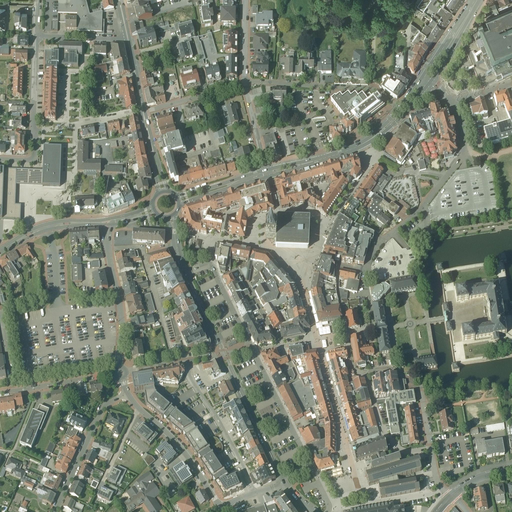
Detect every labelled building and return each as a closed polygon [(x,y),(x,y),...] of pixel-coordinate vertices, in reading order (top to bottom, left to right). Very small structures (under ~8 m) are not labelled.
[(90,15),(85,0),(58,0),(58,14),(77,14),(77,19),(77,30),(77,32),(102,33),(102,28),(104,29),(104,25),(102,24),(103,12),(90,15)] [(112,0),(103,2),(104,10),(114,8),(112,0)] [(136,12),(150,8),(147,0),(136,0),(133,1),(136,12)] [(220,0),(220,4),(223,4),(223,9),(220,9),(220,12),(220,22),(220,25),(223,25),(233,25),(236,25),(236,22),(236,13),(236,9),(232,9),(232,8),(233,8),(233,5),(232,5),(232,4),(236,4),(236,1),(236,0),(220,0)] [(257,0),(257,6),(264,6),(264,8),(270,8),(270,14),(273,14),(275,14),(275,2),(269,2),(269,0),(257,0)] [(418,0),(414,6),(419,9),(422,11),(430,0),(418,0)] [(446,0),(445,2),(456,9),(462,0),(446,0)] [(511,0),(498,7),(497,5),(496,5),(496,4),(495,4),(494,3),(493,4),(492,4),(492,5),(492,6),(495,14),(486,18),(489,25),(484,27),(482,24),(482,23),(481,23),(480,23),(479,23),(479,24),(479,25),(478,25),(479,26),(482,36),(480,37),(473,39),(476,46),(473,48),(473,47),(472,47),(471,47),(470,48),(471,49),(467,50),(471,59),(470,60),(470,61),(470,62),(470,63),(471,63),(472,63),(477,73),(482,85),(485,84),(486,86),(495,82),(498,83),(511,77),(511,0)] [(445,2),(438,12),(442,15),(440,18),(435,15),(433,19),(444,26),(444,27),(453,14),(456,10),(445,2)] [(208,6),(202,7),(199,7),(200,10),(202,24),(202,27),(205,26),(210,25),(211,25),(213,25),(213,23),(212,23),(212,18),(213,18),(212,12),(211,12),(210,8),(210,6),(208,6)] [(150,8),(136,12),(138,19),(139,21),(152,17),(152,15),(150,8)] [(408,11),(395,10),(394,31),(404,31),(405,24),(408,24),(408,14),(407,14),(408,11)] [(22,15),(20,15),(20,13),(15,13),(15,16),(14,20),(15,21),(15,26),(19,26),(19,28),(22,29),(21,31),(26,31),(27,15),(22,14),(22,15)] [(270,14),(262,14),(262,17),(256,17),(256,29),(271,29),(271,26),(273,26),(273,14),(270,14)] [(77,19),(66,18),(66,29),(77,30),(77,19)] [(433,19),(432,18),(429,24),(433,27),(432,28),(426,24),(421,31),(435,41),(438,35),(444,26),(433,19)] [(142,22),(130,25),(132,35),(144,32),(143,29),(142,22)] [(163,23),(155,25),(156,26),(143,29),(144,32),(157,29),(164,27),(163,23)] [(178,26),(181,38),(195,34),(191,23),(178,26)] [(153,30),(138,35),(138,37),(140,47),(157,42),(154,33),(153,33),(153,30)] [(416,36),(431,46),(435,41),(421,31),(420,30),(416,36)] [(267,36),(254,36),(254,50),(265,50),(265,41),(267,41),(267,36)] [(431,46),(416,36),(412,41),(416,44),(421,47),(428,52),(431,46)] [(230,56),(230,37),(219,37),(219,41),(217,41),(217,51),(219,51),(219,56),(230,56)] [(28,38),(18,38),(18,47),(28,47),(28,38)] [(82,44),(59,44),(59,51),(59,55),(59,56),(77,56),(82,56),(82,44)] [(193,57),(189,44),(178,47),(181,60),(193,57)] [(421,47),(416,44),(413,47),(414,48),(426,55),(428,52),(421,47)] [(106,45),(94,45),(94,55),(106,55),(106,45)] [(122,45),(111,45),(114,59),(114,64),(127,61),(125,47),(122,45)] [(426,55),(414,48),(410,55),(421,62),(426,55)] [(28,53),(16,52),(16,61),(28,62),(28,53)] [(307,60),(299,60),(299,67),(299,75),(299,76),(305,76),(305,68),(314,68),(314,60),(313,60),(313,54),(307,54),(307,60)] [(56,55),(46,55),(45,66),(47,67),(47,73),(57,73),(58,67),(59,67),(59,56),(59,55),(56,55)] [(294,56),(288,55),(288,60),(284,59),(283,60),(281,60),(281,65),(281,66),(285,67),(285,69),(283,69),(286,69),(286,75),(299,75),(299,68),(292,68),(293,62),(294,62),(294,56)] [(332,55),(318,55),(319,76),(333,75),(332,55)] [(352,67),(338,66),(338,72),(338,73),(337,74),(338,75),(338,76),(339,76),(340,77),(343,77),(348,77),(355,77),(356,78),(357,77),(360,77),(360,80),(367,80),(367,79),(368,79),(368,71),(365,71),(365,55),(356,55),(356,64),(355,64),(354,65),(353,65),(352,66),(352,67)] [(77,56),(59,56),(59,67),(78,67),(78,58),(77,58),(77,56)] [(262,57),(258,57),(258,63),(257,63),(256,64),(256,65),(253,65),(253,72),(253,75),(268,75),(268,72),(269,72),(269,65),(268,65),(268,57),(267,57),(267,56),(263,56),(262,56),(262,57)] [(420,63),(409,56),(408,62),(408,67),(409,69),(413,74),(414,74),(420,63)] [(238,75),(238,60),(223,60),(223,75),(238,75)] [(127,61),(117,63),(119,76),(130,74),(127,61)] [(98,67),(94,68),(94,77),(103,75),(108,74),(110,73),(111,78),(119,76),(117,63),(114,64),(103,66),(98,67)] [(223,84),(219,68),(204,73),(208,89),(223,84)] [(200,87),(196,72),(193,73),(191,69),(181,72),(182,76),(180,77),(184,91),(200,87)] [(14,71),(14,79),(23,80),(23,72),(14,71)] [(57,73),(47,73),(47,83),(46,83),(46,87),(46,106),(45,106),(45,111),(46,111),(45,120),(56,121),(56,111),(57,106),(56,106),(57,87),(57,83),(57,73)] [(149,73),(141,75),(143,88),(152,87),(154,86),(152,74),(149,75),(149,73)] [(406,76),(401,73),(395,84),(405,89),(406,90),(411,81),(405,78),(406,76)] [(108,74),(103,75),(104,83),(95,85),(95,90),(110,87),(108,74)] [(103,75),(94,77),(95,85),(104,83),(103,75)] [(396,85),(395,87),(389,83),(390,81),(386,79),(383,80),(379,87),(397,100),(405,89),(396,85)] [(131,81),(117,84),(118,84),(119,84),(120,88),(118,88),(119,94),(121,93),(122,97),(120,97),(120,98),(124,97),(134,95),(131,81)] [(158,87),(152,89),(153,91),(144,92),(148,107),(166,103),(164,95),(159,96),(158,94),(164,93),(162,86),(158,87)] [(22,87),(13,87),(13,97),(22,97),(22,87)] [(286,90),(274,89),(273,99),(281,99),(281,109),(286,109),(286,90)] [(358,97),(355,94),(351,97),(348,93),(342,98),(340,95),(336,98),(335,97),(331,100),(342,115),(338,117),(343,123),(345,122),(348,120),(350,123),(353,121),(358,128),(360,126),(361,126),(361,125),(362,124),(362,123),(364,122),(366,120),(367,120),(369,123),(372,121),(370,118),(370,117),(372,115),(375,113),(378,111),(381,109),(384,107),(381,103),(377,97),(374,100),(369,94),(365,98),(362,94),(358,97)] [(507,93),(494,96),(497,107),(504,105),(506,112),(510,122),(484,130),(488,146),(511,138),(511,106),(511,103),(510,103),(509,98),(508,98),(507,93)] [(134,95),(124,97),(126,109),(127,110),(136,108),(134,95)] [(483,101),(475,103),(476,106),(470,108),(472,117),(479,115),(479,117),(482,117),(483,119),(484,119),(488,118),(483,101)] [(22,105),(21,105),(20,106),(20,107),(17,106),(17,114),(26,114),(26,107),(23,107),(23,106),(23,105),(22,105)] [(237,105),(226,108),(231,125),(238,123),(235,111),(238,110),(237,105)] [(200,106),(193,108),(196,118),(203,116),(202,113),(203,112),(202,109),(201,109),(200,106)] [(439,106),(429,109),(430,112),(433,124),(435,123),(437,130),(454,125),(453,121),(450,122),(447,112),(441,114),(439,106)] [(193,108),(185,110),(186,113),(185,113),(186,117),(187,117),(188,120),(196,118),(193,108)] [(430,112),(410,117),(411,121),(412,126),(415,135),(416,137),(425,134),(421,123),(422,123),(423,125),(425,124),(426,128),(433,125),(433,124),(430,112)] [(167,116),(165,117),(162,118),(162,117),(158,118),(158,119),(156,119),(157,124),(159,131),(174,126),(173,123),(174,123),(172,115),(168,116),(167,116)] [(138,117),(129,118),(130,127),(140,126),(138,117)] [(348,120),(345,122),(343,123),(343,124),(340,126),(341,127),(340,127),(338,128),(338,127),(335,128),(332,129),(333,129),(329,130),(331,136),(330,136),(330,138),(331,138),(333,143),(336,142),(336,143),(339,142),(338,141),(342,140),(341,136),(346,135),(349,132),(350,133),(352,131),(351,130),(354,128),(350,123),(348,120)] [(118,122),(108,124),(109,132),(120,130),(118,122)] [(409,123),(407,123),(405,124),(384,154),(396,162),(397,162),(401,165),(409,153),(408,152),(410,148),(412,149),(417,142),(415,141),(417,139),(416,137),(414,136),(410,133),(412,131),(409,124),(410,124),(409,123)] [(454,125),(437,130),(438,129),(442,143),(437,144),(441,156),(444,155),(445,159),(454,156),(456,153),(456,152),(457,152),(455,145),(455,144),(455,143),(455,142),(454,140),(456,139),(453,129),(455,128),(454,125)] [(94,126),(81,129),(82,134),(84,133),(85,137),(95,135),(94,126)] [(140,126),(130,127),(132,136),(141,134),(140,126)] [(174,126),(159,131),(160,135),(160,138),(161,137),(162,141),(177,137),(174,126)] [(141,134),(132,136),(133,140),(129,141),(129,143),(133,143),(134,145),(143,143),(141,134)] [(274,134),(263,137),(266,150),(266,151),(269,150),(278,147),(274,134)] [(25,135),(16,135),(16,139),(15,139),(15,143),(15,144),(25,144),(25,135)] [(177,137),(162,141),(161,142),(165,159),(166,158),(172,157),(185,153),(181,136),(177,137)] [(143,143),(134,145),(134,147),(135,150),(134,150),(135,156),(136,156),(137,159),(146,158),(143,143)] [(0,218),(21,219),(21,204),(16,204),(17,184),(43,185),(43,186),(61,187),(62,145),(45,144),(44,171),(40,171),(40,169),(6,168),(6,165),(0,164),(0,218)] [(25,144),(15,144),(15,145),(15,148),(16,148),(15,153),(25,153),(25,144)] [(88,144),(78,144),(78,172),(101,172),(101,162),(88,162),(88,144)] [(287,145),(278,148),(282,158),(291,156),(287,145)] [(278,147),(269,150),(272,161),(282,158),(278,148),(278,147)] [(248,149),(237,152),(242,167),(251,165),(249,155),(250,155),(248,149)] [(172,157),(166,158),(172,179),(174,178),(175,182),(179,181),(177,177),(175,169),(173,164),(172,157)] [(198,157),(185,160),(186,166),(187,167),(192,166),(200,163),(198,157)] [(349,159),(342,161),(342,162),(337,163),(343,182),(348,186),(352,180),(356,180),(361,173),(356,157),(349,160),(349,159)] [(137,159),(136,159),(138,169),(137,170),(138,174),(149,171),(146,158),(137,159)] [(185,160),(173,164),(175,169),(186,166),(185,160)] [(233,160),(229,161),(229,163),(224,165),(226,174),(236,171),(233,160)] [(424,160),(417,162),(420,171),(426,169),(425,166),(424,160)] [(464,170),(456,171),(428,206),(431,221),(432,221),(433,223),(494,213),(493,211),(499,210),(492,169),(482,162),(478,167),(464,170)] [(200,163),(192,166),(194,171),(188,172),(189,174),(192,184),(204,180),(202,171),(200,163)] [(337,163),(323,167),(323,168),(327,181),(330,189),(341,196),(343,194),(343,193),(345,190),(347,188),(348,186),(343,182),(337,163)] [(224,165),(216,167),(216,165),(214,165),(214,167),(217,176),(226,174),(224,165)] [(383,172),(375,166),(367,179),(375,184),(383,172)] [(214,167),(208,169),(210,178),(217,176),(214,167)] [(323,168),(309,172),(309,174),(304,176),(304,173),(303,174),(296,176),(300,187),(307,185),(310,184),(310,185),(313,183),(316,185),(327,181),(323,168)] [(206,170),(202,171),(204,180),(210,178),(208,169),(206,170)] [(149,171),(138,174),(141,183),(146,182),(151,180),(149,171)] [(189,174),(177,177),(179,181),(180,187),(192,184),(189,174)] [(296,176),(289,178),(293,190),(296,205),(304,203),(300,187),(296,176)] [(403,180),(394,182),(395,185),(396,191),(398,191),(407,189),(408,191),(413,190),(413,188),(411,178),(408,179),(408,177),(402,178),(403,180)] [(282,180),(278,181),(275,182),(275,183),(276,187),(277,190),(277,191),(278,191),(278,194),(279,194),(279,198),(279,199),(280,198),(281,203),(280,203),(281,203),(282,208),(281,208),(282,209),(282,208),(284,207),(285,208),(285,207),(288,206),(289,207),(289,206),(286,192),(293,190),(289,178),(286,179),(286,178),(286,179),(282,180)] [(385,182),(379,178),(375,184),(380,188),(385,182)] [(375,184),(367,179),(357,192),(374,204),(383,212),(385,213),(385,212),(390,207),(389,207),(383,202),(384,200),(383,194),(380,192),(382,190),(382,189),(380,188),(375,184)] [(99,190),(99,181),(90,181),(91,190),(99,190)] [(146,182),(141,183),(135,184),(138,193),(148,190),(146,182)] [(258,187),(253,189),(253,188),(252,189),(247,190),(246,190),(246,191),(245,191),(244,191),(239,193),(238,193),(242,205),(241,205),(240,208),(242,212),(248,220),(253,217),(254,217),(257,214),(267,212),(268,212),(273,210),(274,210),(272,202),(271,197),(271,196),(269,189),(268,189),(267,185),(267,184),(267,185),(261,186),(260,186),(259,186),(258,187)] [(307,185),(300,187),(304,203),(306,204),(307,205),(308,206),(309,206),(310,207),(311,207),(312,208),(314,209),(315,210),(315,209),(320,200),(317,199),(317,198),(316,198),(316,197),(316,196),(315,195),(314,196),(313,190),(312,189),(311,190),(310,185),(310,184),(307,185)] [(395,185),(390,185),(387,190),(386,191),(390,193),(393,192),(394,191),(396,191),(395,185)] [(135,203),(128,187),(126,188),(126,187),(122,189),(124,193),(125,192),(126,196),(122,198),(126,207),(135,203)] [(330,189),(321,201),(320,200),(315,209),(317,210),(326,217),(327,215),(328,215),(341,196),(330,189)] [(293,190),(286,192),(289,206),(290,206),(291,206),(291,205),(294,205),(293,205),(294,205),(296,204),(296,205),(293,190)] [(374,204),(357,192),(351,201),(360,207),(368,212),(374,204)] [(233,193),(228,195),(228,196),(225,197),(224,197),(228,209),(229,209),(230,209),(231,210),(240,208),(241,205),(242,205),(238,193),(234,194),(234,193),(233,193)] [(94,197),(73,199),(73,202),(75,202),(75,208),(75,213),(80,213),(80,209),(83,209),(83,210),(84,210),(84,209),(87,209),(87,210),(87,209),(90,209),(90,210),(91,210),(91,209),(94,209),(95,209),(95,208),(94,208),(94,207),(97,206),(97,205),(97,203),(97,202),(97,196),(94,196),(94,197)] [(224,197),(212,201),(216,215),(227,211),(228,209),(224,197)] [(119,199),(108,204),(110,208),(108,209),(110,213),(126,207),(122,198),(119,199)] [(212,201),(209,201),(203,203),(200,204),(204,216),(200,233),(200,234),(200,233),(207,235),(208,231),(214,233),(220,234),(220,233),(221,233),(223,221),(217,220),(216,218),(217,218),(216,215),(212,201)] [(360,207),(351,201),(339,218),(348,224),(351,220),(356,213),(360,207)] [(200,204),(193,207),(193,206),(188,208),(187,208),(188,209),(186,209),(183,214),(183,215),(184,216),(184,217),(185,220),(185,221),(186,223),(187,227),(187,228),(188,231),(189,231),(192,231),(197,232),(198,233),(200,233),(204,216),(200,204)] [(383,212),(374,204),(368,212),(367,213),(376,220),(376,219),(381,214),(383,212)] [(392,204),(389,207),(390,207),(385,212),(387,213),(388,212),(392,215),(395,211),(397,213),(399,209),(392,204)] [(368,212),(360,207),(356,213),(363,218),(365,220),(367,213),(368,212)] [(237,215),(236,222),(230,221),(230,222),(228,235),(228,236),(228,235),(233,236),(233,237),(234,237),(234,236),(239,237),(239,238),(244,239),(245,239),(245,238),(245,234),(246,234),(245,234),(246,229),(247,224),(248,220),(242,212),(237,215)] [(292,214),(289,214),(289,215),(284,214),(284,218),(278,217),(278,218),(277,218),(277,226),(275,226),(274,228),(272,228),(271,227),(269,227),(269,228),(266,228),(266,239),(275,239),(274,241),(276,241),(276,247),(308,248),(310,219),(309,219),(303,218),(303,214),(298,214),(298,212),(295,212),(295,213),(292,213),(292,214)] [(363,218),(356,213),(351,220),(353,221),(361,224),(363,218)] [(390,221),(381,214),(376,219),(385,227),(387,224),(387,225),(390,221)] [(225,218),(224,219),(223,221),(221,233),(221,234),(222,235),(223,234),(224,235),(225,235),(226,235),(227,236),(227,235),(228,235),(230,222),(230,221),(230,220),(229,218),(225,218)] [(348,224),(339,218),(337,221),(336,224),(334,227),(339,229),(343,231),(344,232),(355,236),(358,233),(361,233),(361,230),(362,229),(349,224),(348,224)] [(361,224),(353,221),(351,220),(348,224),(349,224),(362,229),(363,230),(364,225),(361,224)] [(368,224),(365,222),(364,225),(363,230),(373,234),(376,231),(368,224)] [(334,227),(333,230),(334,231),(340,233),(341,234),(342,235),(349,237),(349,238),(353,239),(354,239),(355,236),(344,232),(343,231),(339,229),(334,227)] [(99,230),(88,231),(89,242),(94,242),(100,242),(99,230)] [(340,233),(334,231),(333,230),(328,242),(356,250),(359,240),(358,240),(357,239),(356,240),(354,239),(353,239),(349,238),(349,237),(342,235),(341,234),(340,233)] [(88,231),(70,232),(70,244),(81,243),(82,246),(89,246),(89,245),(89,242),(88,231)] [(165,234),(134,232),(133,243),(146,244),(146,245),(150,246),(150,244),(164,245),(165,234)] [(367,237),(362,236),(360,237),(356,250),(353,263),(364,265),(370,239),(367,238),(367,237)] [(402,249),(393,239),(392,239),(385,245),(373,262),(371,269),(373,278),(378,277),(379,281),(383,280),(383,281),(414,275),(413,270),(417,269),(414,251),(411,248),(402,249)] [(356,250),(328,242),(325,250),(344,254),(342,260),(342,262),(345,263),(345,262),(353,264),(353,263),(356,250)] [(233,248),(216,244),(214,254),(217,255),(216,259),(218,260),(217,262),(218,262),(218,265),(222,276),(230,272),(231,259),(231,258),(233,248)] [(27,248),(25,245),(17,250),(21,257),(26,254),(31,262),(36,259),(28,247),(27,248)] [(251,251),(233,248),(231,258),(231,259),(246,262),(248,262),(249,261),(251,251)] [(344,254),(325,250),(322,258),(332,260),(339,262),(340,259),(342,259),(342,260),(344,254)] [(167,251),(147,257),(149,265),(154,264),(171,259),(167,251)] [(267,255),(251,251),(249,261),(253,261),(257,262),(263,264),(267,268),(274,262),(269,256),(267,255)] [(14,252),(6,257),(11,264),(14,262),(19,259),(14,252)] [(126,254),(116,256),(118,263),(127,261),(128,261),(136,259),(134,252),(135,252),(130,253),(131,257),(127,258),(126,254)] [(11,264),(6,257),(0,261),(0,266),(2,270),(8,266),(11,271),(10,272),(14,279),(19,276),(16,272),(11,264)] [(332,260),(322,258),(321,258),(320,261),(317,270),(316,269),(314,272),(315,273),(314,276),(325,278),(330,279),(336,280),(336,269),(337,265),(332,263),(332,260)] [(171,259),(154,264),(158,275),(161,273),(161,274),(175,268),(171,259)] [(127,261),(118,263),(120,273),(136,270),(135,265),(128,267),(127,261)] [(18,264),(16,265),(14,262),(11,264),(16,272),(21,268),(18,264)] [(245,264),(239,267),(241,270),(248,267),(248,262),(246,262),(245,264)] [(263,264),(257,262),(260,265),(255,269),(260,274),(264,271),(266,269),(267,268),(263,264)] [(282,271),(274,262),(267,268),(266,269),(269,272),(272,276),(275,278),(282,272),(282,271)] [(301,276),(305,277),(309,266),(305,265),(301,276)] [(81,266),(72,267),(72,278),(72,282),(73,283),(82,282),(81,266)] [(185,288),(175,268),(161,274),(165,282),(163,283),(164,285),(165,287),(167,287),(171,295),(175,293),(185,288)] [(356,273),(340,270),(340,277),(343,278),(343,280),(348,281),(348,279),(354,280),(356,273)] [(294,286),(282,272),(275,278),(282,285),(278,288),(280,291),(285,289),(294,286)] [(105,273),(92,276),(93,276),(95,288),(95,289),(94,289),(94,292),(108,289),(107,285),(104,274),(105,274),(105,273)] [(130,274),(121,276),(124,287),(133,285),(130,274)] [(232,275),(223,279),(228,289),(236,285),(234,280),(232,275)] [(260,275),(253,280),(255,283),(251,286),(252,289),(263,281),(260,275)] [(272,276),(264,282),(264,284),(265,286),(266,285),(275,278),(272,276)] [(325,278),(314,276),(311,291),(322,291),(324,282),(325,278)] [(348,281),(343,280),(343,278),(340,277),(339,285),(345,286),(344,290),(346,290),(348,281)] [(275,278),(266,285),(269,292),(273,289),(275,291),(276,293),(280,291),(278,288),(282,285),(275,278)] [(354,280),(348,279),(348,281),(346,290),(346,291),(348,291),(357,293),(359,283),(354,282),(354,280)] [(416,279),(390,283),(390,288),(391,290),(392,296),(418,291),(416,279)] [(263,282),(253,290),(255,293),(265,286),(264,284),(263,282)] [(236,285),(228,289),(232,298),(247,291),(247,290),(245,287),(240,289),(237,284),(236,285)] [(133,285),(124,287),(126,299),(136,296),(134,285),(133,285)] [(265,286),(255,293),(260,301),(271,295),(269,292),(266,285),(265,286)] [(380,287),(376,288),(375,290),(371,295),(372,301),(376,304),(376,305),(378,304),(378,303),(379,303),(384,297),(385,297),(386,296),(390,291),(390,290),(391,290),(390,288),(389,288),(385,285),(382,286),(380,287)] [(498,285),(467,290),(467,289),(455,291),(457,303),(468,301),(468,300),(487,298),(488,306),(487,306),(488,312),(489,318),(490,318),(491,326),(473,329),(461,330),(463,342),(475,340),(474,340),(493,337),(494,344),(499,343),(498,336),(506,335),(503,314),(502,310),(502,305),(498,285)] [(294,286),(285,289),(280,291),(276,293),(271,295),(260,301),(264,308),(272,304),(286,299),(287,303),(299,299),(298,295),(297,293),(295,286),(294,286)] [(185,288),(175,293),(178,301),(188,295),(185,288)] [(344,290),(339,289),(341,300),(347,299),(348,291),(346,291),(346,290),(344,290)] [(232,298),(237,307),(245,303),(248,302),(247,299),(243,300),(242,298),(250,295),(247,291),(232,298)] [(322,291),(311,291),(311,292),(313,300),(322,298),(333,296),(337,296),(336,291),(325,291),(322,291)] [(150,294),(145,296),(149,313),(155,311),(150,294)] [(178,301),(175,302),(178,309),(192,302),(188,295),(178,301)] [(333,296),(322,298),(325,306),(334,303),(333,296)] [(140,298),(132,300),(127,301),(128,304),(129,310),(131,315),(135,314),(142,312),(141,310),(142,309),(140,298)] [(322,298),(313,300),(319,324),(341,320),(341,319),(342,318),(340,308),(326,310),(325,306),(322,298)] [(286,299),(272,304),(275,308),(284,304),(287,303),(286,299)] [(287,303),(284,304),(287,314),(302,310),(299,299),(287,303)] [(348,303),(347,303),(348,305),(349,314),(357,312),(358,312),(357,306),(360,306),(359,301),(348,303)] [(178,309),(169,314),(175,339),(181,336),(203,326),(200,320),(198,316),(197,316),(197,315),(197,314),(197,313),(196,312),(195,311),(196,311),(195,309),(192,302),(178,309)] [(240,313),(248,309),(245,303),(237,307),(240,313)] [(272,304),(264,308),(269,318),(277,313),(275,308),(272,304)] [(376,305),(372,305),(376,330),(380,355),(390,353),(386,328),(382,304),(378,304),(376,305)] [(248,309),(240,313),(243,318),(251,314),(248,309)] [(287,314),(285,314),(284,312),(277,313),(269,318),(268,319),(274,330),(280,326),(284,324),(284,325),(304,319),(304,316),(305,316),(306,315),(306,314),(305,313),(305,312),(303,313),(302,310),(287,314)] [(349,314),(346,314),(349,330),(360,328),(357,312),(349,314)] [(251,314),(243,318),(247,328),(256,323),(256,322),(254,318),(255,318),(254,316),(253,317),(251,314)] [(152,315),(143,318),(146,327),(155,324),(152,315)] [(143,318),(131,321),(134,330),(146,327),(143,318)] [(304,319),(284,325),(284,324),(280,326),(284,340),(305,335),(303,330),(307,329),(304,319)] [(256,323),(247,328),(255,343),(262,334),(257,323),(256,323)] [(203,326),(181,336),(188,350),(197,346),(198,348),(202,347),(203,348),(208,347),(209,347),(210,346),(211,345),(211,344),(210,343),(211,342),(210,341),(208,336),(206,333),(204,329),(203,326)] [(143,332),(134,333),(136,344),(142,343),(142,344),(145,344),(144,340),(143,340),(143,337),(143,336),(143,332)] [(262,334),(255,343),(258,345),(275,342),(276,341),(271,332),(265,333),(262,334)] [(361,337),(350,338),(355,366),(369,363),(368,357),(374,356),(373,347),(366,348),(365,342),(362,342),(361,337)] [(136,344),(131,345),(133,360),(138,359),(138,358),(140,357),(140,359),(144,358),(144,357),(142,348),(141,349),(141,346),(142,345),(142,344),(142,343),(136,344)] [(316,352),(310,353),(308,345),(302,346),(302,347),(305,359),(292,362),(295,368),(317,362),(319,361),(316,352)] [(296,348),(293,348),(290,349),(287,349),(288,352),(288,353),(288,355),(289,355),(290,358),(292,362),(305,359),(302,347),(299,347),(296,348)] [(346,351),(337,352),(333,352),(333,353),(328,354),(330,363),(340,361),(348,360),(346,351)] [(273,352),(271,353),(271,352),(268,354),(267,353),(264,354),(261,355),(261,356),(261,357),(262,357),(266,365),(265,365),(266,365),(266,366),(266,367),(275,363),(281,361),(277,353),(273,352)] [(281,361),(275,363),(277,367),(280,366),(280,367),(288,363),(286,358),(281,361)] [(416,361),(414,361),(416,372),(418,371),(422,370),(437,368),(436,358),(416,361)] [(219,361),(210,363),(213,369),(217,378),(226,374),(219,361)] [(340,361),(330,363),(333,374),(345,371),(344,366),(343,366),(342,363),(341,363),(340,361)] [(317,362),(295,368),(299,378),(320,372),(317,362)] [(275,363),(266,367),(266,366),(266,367),(272,379),(281,374),(277,367),(275,363)] [(181,368),(161,371),(163,384),(178,385),(183,375),(185,374),(184,368),(181,369),(181,368)] [(292,369),(281,374),(285,382),(289,380),(290,383),(294,381),(295,377),(292,369)] [(345,371),(333,374),(337,387),(347,384),(356,381),(358,381),(358,378),(354,376),(353,370),(352,370),(347,372),(347,370),(345,371)] [(161,371),(152,373),(154,385),(163,383),(163,384),(161,371)] [(320,372),(310,375),(313,386),(323,384),(320,372)] [(152,373),(132,376),(134,391),(145,390),(147,406),(163,418),(167,422),(182,435),(183,434),(194,428),(196,427),(193,425),(176,410),(155,391),(154,385),(152,373)] [(281,374),(272,379),(276,387),(278,386),(279,388),(286,384),(285,382),(281,374)] [(310,375),(299,378),(301,381),(304,389),(310,387),(313,386),(310,375)] [(393,375),(386,376),(383,377),(375,378),(372,379),(373,384),(372,384),(374,394),(375,398),(378,398),(386,397),(386,396),(389,396),(397,395),(400,394),(397,375),(393,375)] [(358,381),(356,381),(359,391),(359,392),(367,390),(364,379),(358,381)] [(301,381),(298,382),(288,387),(291,394),(294,399),(296,398),(297,399),(298,399),(306,396),(304,389),(301,381)] [(101,382),(89,384),(89,385),(84,386),(84,385),(77,386),(79,399),(86,397),(86,396),(88,396),(88,394),(91,394),(103,392),(101,382)] [(219,388),(224,399),(235,394),(230,383),(219,388)] [(313,386),(310,387),(312,395),(316,408),(319,407),(329,404),(323,384),(313,386)] [(347,384),(337,387),(340,397),(353,394),(359,392),(359,391),(356,391),(356,389),(349,391),(347,384)] [(282,398),(291,394),(288,387),(279,392),(282,398)] [(310,387),(304,389),(306,396),(312,395),(310,387)] [(224,399),(219,388),(207,393),(214,407),(221,404),(222,406),(227,404),(224,399)] [(367,390),(359,392),(362,403),(370,401),(367,390)] [(63,392),(51,394),(53,404),(55,403),(55,405),(61,404),(60,402),(65,401),(63,392)] [(386,402),(392,437),(401,436),(395,406),(416,402),(414,393),(391,397),(392,401),(386,402)] [(291,394),(282,398),(285,406),(294,401),(297,399),(296,398),(294,399),(291,394)] [(353,394),(340,397),(343,408),(355,404),(356,404),(353,394)] [(312,395),(306,396),(310,409),(313,409),(316,408),(312,395)] [(21,396),(13,397),(13,400),(3,402),(5,413),(15,411),(15,408),(23,407),(21,396)] [(306,396),(298,399),(297,399),(294,401),(298,408),(302,416),(293,420),(294,422),(311,414),(310,409),(306,396)] [(289,413),(298,408),(294,401),(285,406),(289,413)] [(362,403),(357,404),(358,408),(358,410),(371,407),(370,401),(362,403)] [(224,409),(227,415),(242,408),(239,402),(224,409)] [(329,404),(319,407),(322,417),(332,414),(329,404)] [(355,404),(343,408),(345,415),(356,412),(356,414),(358,413),(357,408),(355,404)] [(40,406),(29,432),(26,430),(20,444),(31,449),(39,431),(41,432),(49,410),(40,406)] [(316,408),(313,409),(317,419),(322,417),(319,407),(316,408)] [(242,408),(227,415),(234,428),(248,422),(242,408)] [(298,408),(289,413),(293,420),(302,416),(298,408)] [(413,409),(405,410),(405,411),(406,419),(415,418),(413,409)] [(373,411),(356,415),(360,428),(376,423),(373,411)] [(356,412),(345,415),(349,431),(360,428),(356,415),(356,414),(356,412)] [(450,412),(439,414),(442,432),(454,430),(450,412)] [(322,417),(317,419),(320,428),(325,427),(335,425),(332,414),(322,417)] [(87,421),(73,415),(69,424),(83,430),(87,421)] [(126,420),(118,416),(117,418),(110,415),(106,424),(115,428),(113,433),(118,435),(126,420)] [(415,418),(406,419),(407,427),(416,426),(415,418)] [(248,422),(234,428),(235,432),(239,439),(244,437),(253,433),(248,422)] [(143,423),(134,433),(149,446),(158,436),(143,423)] [(303,423),(295,425),(300,434),(308,432),(303,423)] [(504,424),(486,427),(487,433),(505,430),(504,424)] [(335,425),(325,427),(325,438),(325,441),(335,441),(335,425)] [(416,426),(407,427),(409,436),(418,434),(416,426)] [(77,431),(69,427),(65,436),(73,440),(77,431)] [(196,431),(194,428),(183,434),(186,437),(184,438),(197,458),(198,457),(209,450),(210,450),(197,430),(196,431)] [(360,428),(349,431),(353,443),(367,438),(365,431),(362,432),(360,428)] [(308,432),(300,434),(311,455),(324,452),(325,452),(325,441),(321,441),(320,438),(316,429),(308,432)] [(253,433),(244,437),(248,445),(257,441),(253,433)] [(418,434),(409,436),(410,445),(419,443),(418,434)] [(219,440),(216,439),(215,438),(214,438),(212,438),(212,439),(211,441),(211,442),(211,444),(212,446),(213,448),(220,443),(219,440)] [(76,439),(73,441),(69,439),(67,446),(63,444),(61,448),(66,450),(74,454),(75,453),(75,454),(77,450),(76,450),(79,444),(78,444),(80,441),(76,439)] [(383,440),(372,444),(371,443),(369,444),(368,445),(372,457),(379,455),(387,452),(383,440)] [(106,447),(99,445),(100,443),(95,441),(92,447),(98,449),(107,451),(108,448),(106,447)] [(248,445),(246,446),(247,448),(250,447),(251,450),(249,452),(250,454),(261,448),(257,441),(248,445)] [(335,441),(325,441),(325,452),(324,452),(325,457),(332,455),(335,454),(335,441)] [(502,441),(485,444),(487,455),(487,458),(505,455),(502,441)] [(108,448),(107,451),(110,452),(112,445),(100,442),(100,443),(99,445),(106,447),(108,448)] [(484,442),(475,443),(478,457),(487,455),(485,444),(484,442)] [(56,445),(50,443),(46,452),(51,454),(56,445)] [(176,456),(165,443),(155,451),(166,465),(176,456)] [(368,445),(351,451),(355,463),(370,458),(372,457),(368,445)] [(250,454),(249,454),(253,461),(256,460),(264,456),(261,448),(250,454)] [(74,454),(66,450),(64,453),(63,453),(61,458),(71,463),(73,459),(72,459),(74,454)] [(108,453),(101,450),(98,456),(105,459),(108,453)] [(211,454),(209,450),(198,457),(201,460),(199,461),(212,481),(213,480),(215,483),(214,484),(224,498),(243,489),(237,475),(229,479),(226,474),(226,475),(224,473),(225,472),(212,453),(211,454)] [(97,456),(89,452),(85,462),(93,465),(97,456)] [(113,454),(108,453),(105,459),(110,462),(113,454)] [(147,453),(142,457),(149,466),(154,461),(147,453)] [(58,457),(56,462),(59,463),(61,458),(52,455),(58,457)] [(325,457),(313,460),(319,471),(335,467),(332,455),(325,457)] [(396,458),(386,461),(385,462),(384,461),(387,460),(385,455),(380,456),(379,455),(372,457),(373,459),(371,460),(371,459),(370,460),(372,464),(374,467),(373,468),(373,471),(374,473),(366,476),(369,486),(378,483),(381,499),(420,491),(416,479),(399,482),(397,478),(421,471),(420,466),(419,466),(419,465),(420,464),(419,459),(417,460),(400,464),(399,462),(401,462),(399,457),(396,458)] [(264,456),(256,460),(261,471),(270,467),(264,456)] [(71,463),(61,458),(59,463),(56,469),(66,474),(71,463)] [(21,465),(10,460),(6,467),(13,470),(11,475),(21,479),(24,473),(19,471),(21,465)] [(182,464),(171,471),(180,485),(191,478),(182,464)] [(92,471),(83,466),(78,476),(86,480),(89,474),(90,474),(92,471)] [(261,471),(250,476),(254,484),(261,481),(263,485),(275,479),(270,467),(261,471)] [(120,472),(112,469),(107,480),(115,483),(120,472)] [(143,491),(140,493),(136,487),(127,493),(132,500),(125,504),(129,511),(130,511),(143,503),(149,511),(158,511),(161,510),(152,497),(159,492),(152,483),(148,486),(146,484),(153,479),(149,473),(139,479),(140,480),(137,482),(143,491)] [(63,479),(51,474),(49,478),(53,480),(52,482),(53,483),(60,486),(63,479)] [(23,481),(21,480),(19,485),(24,488),(25,486),(33,489),(34,486),(32,485),(23,481)] [(60,486),(53,483),(52,485),(47,482),(45,486),(57,492),(60,486)] [(84,487),(75,483),(70,494),(79,499),(81,494),(84,487)] [(502,487),(494,488),(495,497),(504,496),(502,487)] [(100,488),(97,496),(108,501),(112,493),(100,488)] [(47,492),(39,489),(37,494),(44,498),(47,492)] [(484,490),(481,491),(481,490),(476,491),(473,492),(474,499),(473,500),(474,506),(475,506),(476,511),(480,511),(484,510),(488,510),(484,490)] [(56,496),(47,492),(44,498),(43,501),(43,502),(42,504),(46,506),(47,504),(51,505),(56,496)] [(204,492),(196,496),(201,506),(209,501),(204,492)] [(293,511),(294,511),(282,495),(274,501),(281,511),(293,511)] [(76,503),(67,499),(63,508),(72,511),(74,508),(76,503)] [(188,500),(178,505),(182,511),(180,511),(188,511),(190,511),(194,510),(188,500)]
